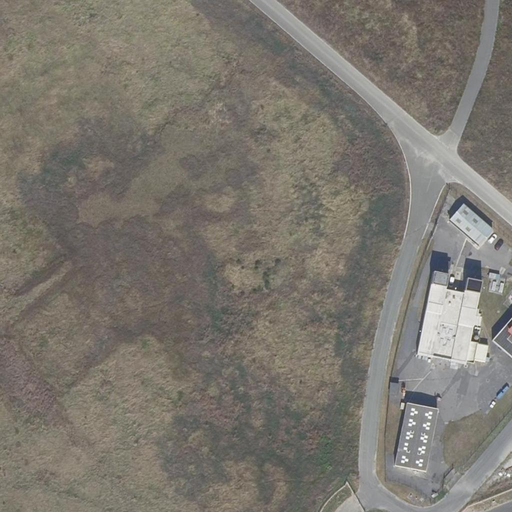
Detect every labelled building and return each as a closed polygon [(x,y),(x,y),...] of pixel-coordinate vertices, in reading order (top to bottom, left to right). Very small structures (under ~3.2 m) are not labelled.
[(492,230),(463,206),(459,211),(450,221),(478,246),(492,230)] [(437,270),(448,272),(451,262),(439,259),(437,270)] [(485,362),(488,346),(477,344),(478,343),(470,341),(482,281),(467,278),(463,293),(445,289),(448,275),(433,271),(431,285),(427,302),(417,355),(432,357),(450,360),(450,361),(465,364),(466,362),(473,364),(474,360),(485,362)] [(511,357),(511,317),(492,340),(511,357)] [(425,472),(438,409),(406,403),(394,466),(425,472)]
